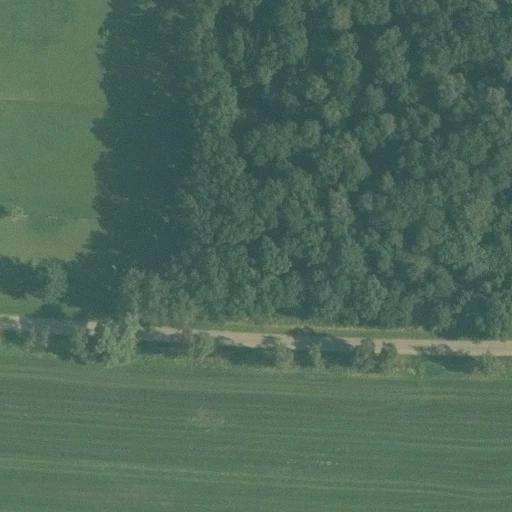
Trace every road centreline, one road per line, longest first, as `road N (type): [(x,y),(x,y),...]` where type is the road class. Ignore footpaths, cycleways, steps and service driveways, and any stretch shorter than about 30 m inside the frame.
road 1 (unclassified): [(0,322),(511,349)]
road 2 (track): [(511,266),(420,299),(395,347)]
